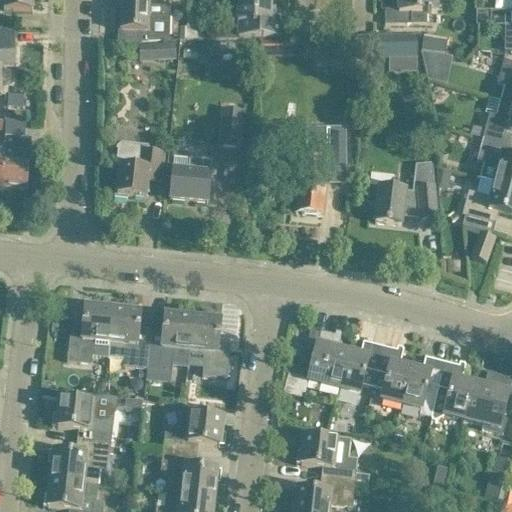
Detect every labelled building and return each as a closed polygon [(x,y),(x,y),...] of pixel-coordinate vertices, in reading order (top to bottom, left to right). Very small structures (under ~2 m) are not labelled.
[(32,0),(3,0),(3,13),(32,13),(32,0)] [(120,0),(120,8),(149,9),(149,0),(120,0)] [(436,15),(436,0),(398,0),(398,6),(382,6),(382,7),(384,7),(384,27),(427,28),(427,15),(436,15)] [(270,21),(271,2),(238,2),(238,26),(239,26),(238,40),(266,40),(266,27),(289,27),(289,16),(276,16),(276,21),(270,21)] [(169,47),(170,25),(170,9),(149,9),(120,8),(119,46),(169,47)] [(184,42),(196,42),(196,31),(184,30),(184,42)] [(15,66),(14,34),(0,34),(0,124),(4,124),(5,98),(6,98),(6,97),(1,97),(1,72),(6,71),(6,66),(15,66)] [(415,61),(414,41),(374,42),(375,62),(415,61)] [(306,44),(291,45),(291,55),(307,54),(306,44)] [(276,45),(260,46),(261,56),(276,55),(276,45)] [(176,63),(175,47),(152,48),(152,64),(176,63)] [(511,65),(503,63),(497,87),(504,89),(500,103),(511,106),(511,65)] [(245,115),(221,113),(217,147),(242,150),(245,115)] [(511,136),(511,122),(511,123),(489,117),(485,132),(483,141),(508,148),(511,136)] [(26,125),(7,123),(6,123),(4,149),(3,154),(5,154),(2,191),(27,193),(29,164),(31,140),(25,140),(26,125)] [(472,129),(470,138),(483,141),(485,132),(472,129)] [(304,151),(296,217),(322,220),(326,189),(325,189),(325,188),(325,184),(335,183),(343,187),(346,188),(345,131),(306,131),(306,147),(305,147),(305,151),(304,151)] [(511,161),(504,159),(508,148),(483,141),(477,165),(484,167),(480,181),(495,185),(511,189),(511,161)] [(115,170),(120,171),(117,193),(115,193),(114,200),(127,201),(127,199),(146,201),(148,178),(161,179),(164,156),(151,154),(147,150),(121,147),(116,151),(116,153),(117,153),(115,170)] [(172,174),(169,203),(207,207),(212,165),(189,162),(188,175),(172,174)] [(415,169),(412,195),(406,194),(379,191),(378,193),(367,192),(365,207),(377,208),(374,226),(401,230),(402,217),(420,219),(420,223),(435,222),(431,168),(415,169)] [(511,219),(511,189),(495,185),(491,201),(468,195),(462,219),(465,220),(462,229),(484,235),(490,214),(511,219)] [(485,267),(494,242),(480,237),(471,262),(485,267)] [(95,345),(109,346),(113,314),(84,311),(81,341),(69,340),(66,365),(92,368),(95,345)] [(147,374),(150,348),(137,347),(140,317),(113,314),(109,346),(110,346),(109,354),(125,356),(123,372),(138,373),(147,374)] [(174,353),(189,355),(193,322),(164,319),(161,349),(150,348),(147,374),(172,376),(174,353)] [(220,325),(193,322),(189,355),(187,371),(203,372),(203,379),(227,382),(229,356),(217,355),(220,325)] [(320,334),(320,336),(310,333),(306,350),(315,353),(307,384),(338,392),(348,355),(337,352),(341,339),(320,334)] [(372,390),(382,349),(363,345),(360,358),(348,355),(338,392),(359,397),(362,388),(372,390)] [(401,408),(410,371),(399,368),(403,352),(402,352),(402,354),(382,349),(372,390),(384,393),(382,403),(401,408)] [(434,406),(445,365),(425,360),(422,374),(410,371),(401,408),(421,413),(423,403),(434,406)] [(464,424),(473,387),(461,384),(465,368),(464,368),(464,370),(445,365),(434,406),(446,409),(443,419),(464,424)] [(229,367),(228,374),(237,375),(238,368),(229,367)] [(138,373),(138,381),(146,382),(147,374),(138,373)] [(497,422),(508,381),(487,376),(484,389),(473,387),(464,424),(483,429),(486,419),(497,422)] [(65,395),(64,403),(59,403),(56,431),(86,435),(84,448),(110,451),(113,425),(105,424),(107,408),(91,407),(92,399),(65,395)] [(214,421),(215,413),(190,410),(188,434),(165,432),(162,457),(188,460),(189,447),(219,450),(222,422),(214,421)] [(401,445),(403,436),(394,434),(392,443),(401,445)] [(333,460),(335,444),(303,440),(300,469),(330,472),(328,485),(354,488),(354,487),(355,477),(357,463),(333,460)] [(427,445),(425,450),(433,453),(435,448),(427,445)] [(107,474),(110,451),(84,448),(83,459),(53,455),(50,484),(97,489),(99,474),(107,474)] [(187,471),(188,460),(162,457),(159,481),(167,482),(165,497),(213,503),(216,474),(187,471)] [(355,477),(354,487),(368,488),(368,479),(355,477)] [(96,504),(97,489),(50,484),(47,511),(55,511),(102,511),(104,505),(96,504)] [(351,511),(354,488),(328,485),(327,496),(297,493),(295,511),(328,511),(328,509),(351,511)] [(212,511),(213,503),(165,497),(164,511),(156,511),(155,511),(212,511)]
